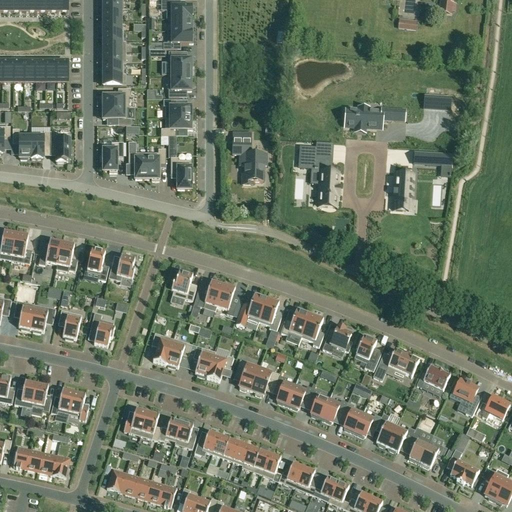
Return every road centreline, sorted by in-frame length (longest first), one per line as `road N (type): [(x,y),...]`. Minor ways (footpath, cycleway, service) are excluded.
road 1 (residential): [(0,212),(280,284),(511,389)]
road 2 (residential): [(117,375),(267,422),(462,511)]
road 3 (unclassified): [(245,229),(281,236),(511,352)]
road 4 (residential): [(209,221),(208,0)]
road 5 (residential): [(86,190),(87,0)]
road 6 (residential): [(117,375),(77,500)]
road 7 (residential): [(86,190),(209,221)]
road 8 (residential): [(0,347),(117,375)]
